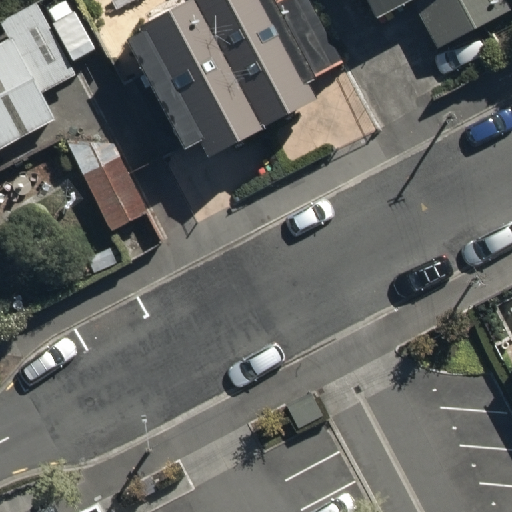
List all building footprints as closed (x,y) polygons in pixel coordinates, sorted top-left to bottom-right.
[(0,23),(9,40),(0,45),(0,147),(55,118),(42,93),(110,56),(78,0),(35,0),(0,19),(0,23)] [(302,80),(340,59),(307,0),(279,0),(276,1),(275,0),(192,0),(122,37),(141,73),(122,83),(161,156),(195,138),(204,156),(312,99),(302,80)] [(499,0),(364,0),(375,20),(409,2),(434,49),(506,11),(499,0)] [(65,140),(111,232),(150,213),(114,142),(65,140)] [(511,334),(496,343),(511,373),(511,334)] [(116,511),(104,490),(63,511),(116,511)]
